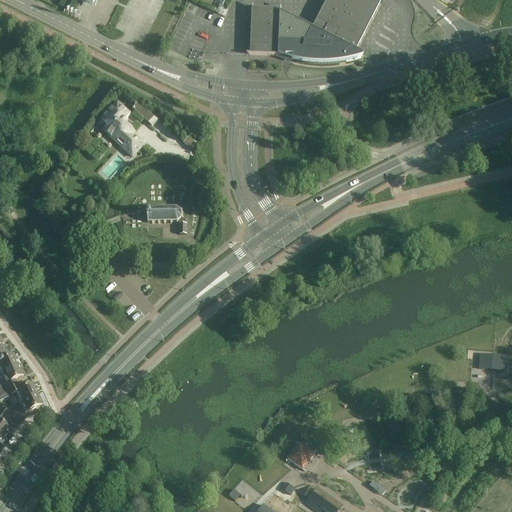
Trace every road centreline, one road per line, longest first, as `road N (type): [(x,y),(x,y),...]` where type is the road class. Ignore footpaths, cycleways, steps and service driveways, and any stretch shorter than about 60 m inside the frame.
road 1 (secondary): [(7,511),(130,355),(266,246)]
road 2 (tertiary): [(511,34),(347,82),(253,95)]
road 3 (secondary): [(284,234),(372,178),(511,118)]
road 4 (tertiary): [(233,93),(184,81),(13,0)]
road 5 (tertiary): [(233,93),(233,184),(266,246)]
road 6 (tertiary): [(284,234),(252,174),(253,95)]
